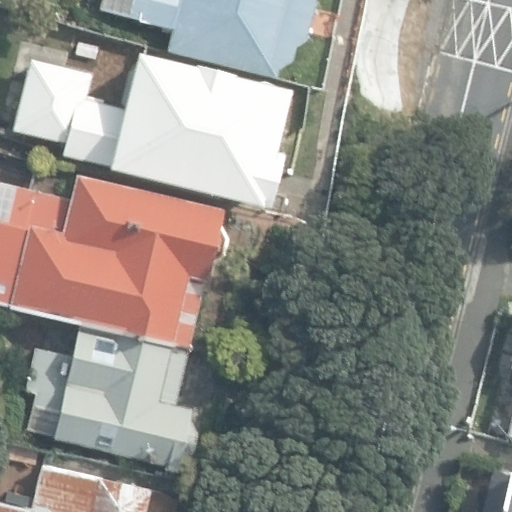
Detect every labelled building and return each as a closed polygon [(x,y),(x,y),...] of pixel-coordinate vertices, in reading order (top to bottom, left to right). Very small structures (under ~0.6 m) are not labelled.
[(96,0),(95,8),(172,28),(168,51),(274,76),(276,66),(288,62),(292,48),(304,41),(313,0),(96,0)] [(261,206),(293,85),(133,44),(118,102),(87,94),(92,76),(29,60),(8,141),(261,206)] [(217,220),(220,208),(76,174),(71,196),(0,179),(0,296),(174,337),(189,273),(207,277),(210,262),(223,256),(229,241),(217,220)] [(176,406),(186,351),(84,327),(78,355),(40,347),(21,434),(180,470),(181,462),(197,453),(200,427),(190,419),(192,407),(176,406)] [(144,511),(150,487),(43,465),(33,503),(0,496),(0,511),(144,511)] [(511,511),(511,473),(500,470),(489,511),(511,511)]
